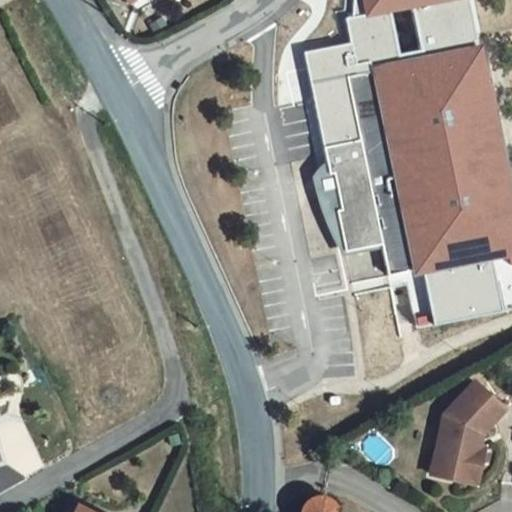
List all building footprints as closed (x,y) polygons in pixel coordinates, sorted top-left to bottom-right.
[(337,78),(468,48),(459,0),(345,0),(344,19),(337,20),(343,45),(311,52),(318,83),(302,87),(316,149),(352,141),(337,78)] [(377,249),(384,276),(511,246),(511,237),(468,48),(337,78),(352,141),(316,149),(320,164),(323,176),(327,175),(335,211),(331,212),(340,253),(376,245),(377,249)] [(318,83),(311,52),(295,56),(302,87),(318,83)] [(323,176),(320,164),(315,167),(311,171),(307,177),(306,180),(306,181),(310,197),(317,216),(324,231),(335,249),(341,257),(377,249),(376,245),(340,253),(331,212),(335,211),(327,175),(323,176)] [(511,246),(384,276),(387,290),(403,286),(414,330),(511,306),(511,246)] [(443,415),(432,475),(456,480),(477,484),(484,444),(478,443),(480,432),(503,407),(473,380),(443,415)] [(294,493),(294,511),(330,511),(329,491),(294,493)]
